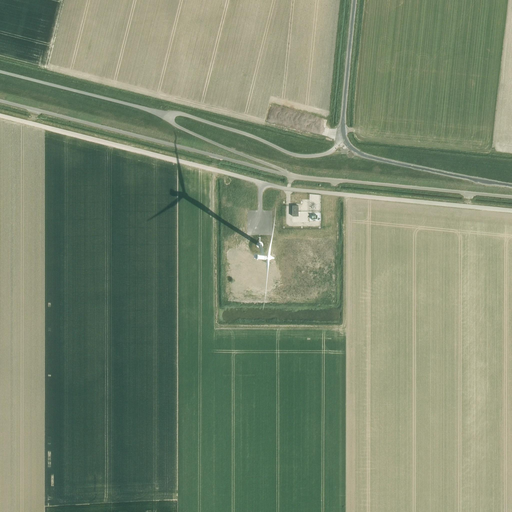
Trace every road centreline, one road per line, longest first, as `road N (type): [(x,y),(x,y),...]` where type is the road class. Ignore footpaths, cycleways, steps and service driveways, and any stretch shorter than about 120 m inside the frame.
road 1 (unclassified): [(511,197),(288,175),(0,101)]
road 2 (track): [(343,137),(324,154),(303,156),(193,117),(168,116),(288,175)]
road 3 (unclassified): [(511,185),(351,148),(342,122),(354,0)]
road 4 (track): [(168,116),(0,71)]
